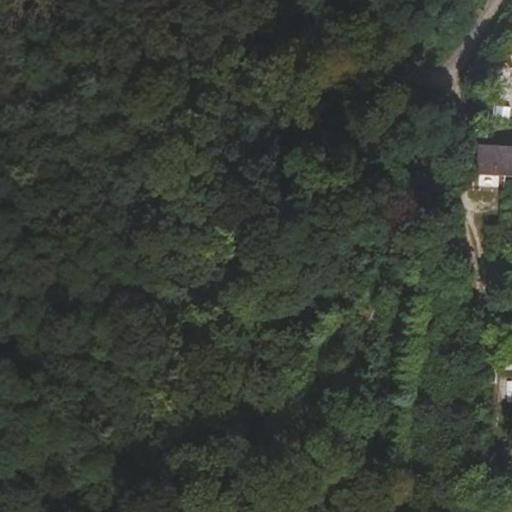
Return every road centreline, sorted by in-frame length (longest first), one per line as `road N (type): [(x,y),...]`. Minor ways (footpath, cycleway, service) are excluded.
road 1 (track): [(438,84),(428,156),(288,334),(217,511)]
road 2 (track): [(494,0),(438,84),(384,82),(365,0)]
